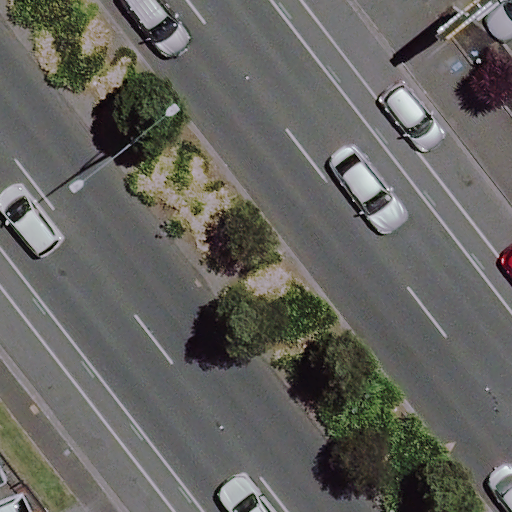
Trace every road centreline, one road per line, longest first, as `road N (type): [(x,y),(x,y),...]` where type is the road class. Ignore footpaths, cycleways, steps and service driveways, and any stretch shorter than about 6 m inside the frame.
road 1 (secondary): [(185,0),(511,426)]
road 2 (secondary): [(286,511),(0,139)]
